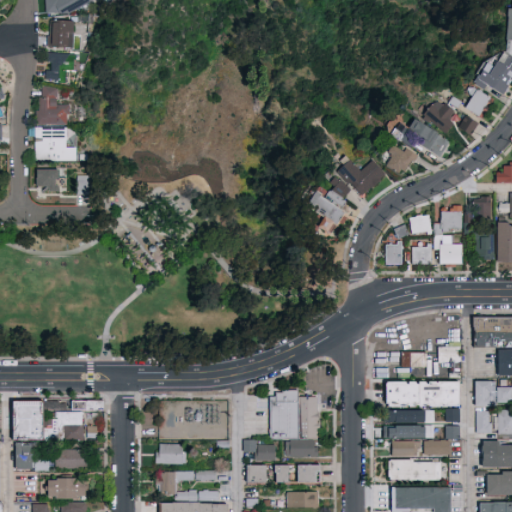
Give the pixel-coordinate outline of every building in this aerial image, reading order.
[(96,0),(73,14),(62,15),(62,14),(56,15),(56,14),(48,14),(47,0),(96,0)] [(511,7),(503,7),(501,38),(504,38),(502,52),(511,53),(511,49),(511,7)] [(77,22),(76,49),(49,48),(50,37),(52,37),(53,21),(77,22)] [(78,55),(78,61),(76,61),(76,72),(68,72),(68,85),(58,84),(59,81),(48,80),(48,72),(53,72),(54,63),(50,63),(50,54),(78,55)] [(511,83),(505,95),(488,85),(485,90),(476,85),(477,84),(475,83),(479,76),(481,77),(489,64),(496,68),(504,54),(511,58),(511,83)] [(44,87),(60,90),(60,101),(59,101),(59,106),(72,106),(72,116),(69,115),(69,126),(38,126),(38,112),(41,112),(41,99),(44,99),(44,87)] [(466,110),(474,97),(471,95),(475,89),(492,99),(487,107),(490,109),(486,115),(483,113),(480,118),(466,110)] [(459,110),(450,104),(454,97),(463,103),(459,110)] [(447,135),(431,122),(429,124),(424,120),(426,117),(424,116),(433,106),(439,103),(444,107),(446,105),(456,113),(452,117),(453,118),(451,121),(455,125),(447,135)] [(473,136),(460,129),(466,117),(479,125),(473,136)] [(451,144),(441,159),(421,146),(425,141),(421,138),(414,149),(411,147),(410,148),(392,136),(396,130),(397,130),(401,124),(410,130),(416,121),(439,135),(439,136),(451,144)] [(31,129),(69,128),(69,149),(78,149),(78,163),(37,163),(37,138),(31,138),(31,129)] [(408,149),(419,157),(415,163),(413,161),(406,173),(403,171),(400,175),(388,167),(393,158),(391,157),(392,156),(389,153),(394,146),(405,153),(408,149)] [(387,176),(381,181),(382,182),(374,189),(372,188),(363,197),(351,184),(350,185),(338,173),(345,166),(341,162),(347,156),(362,172),(374,162),(387,176)] [(511,163),(511,183),(498,184),(498,174),(505,173),(505,167),(511,167),(511,163)] [(38,170),(60,170),(60,178),(57,178),(57,185),(60,185),(60,192),(51,191),(51,188),(48,188),(49,186),(41,186),(38,186),(38,170)] [(79,195),(79,176),(91,176),(91,195),(79,195)] [(342,181),(352,191),(345,200),(348,202),(343,211),(347,214),(344,217),(348,220),(344,226),(340,224),(338,227),(334,225),(327,234),(319,228),(325,219),(313,210),(314,209),(309,205),(318,192),(323,196),(322,197),(325,200),(331,192),(332,193),(336,189),(331,184),(336,179),(341,182),(342,181)] [(511,205),(511,194),(511,219),(511,214),(501,214),(500,210),(501,205),(511,205)] [(477,208),(474,208),(474,201),(482,200),(482,198),(492,198),(492,224),(477,224),(477,208)] [(463,264),(457,264),(457,268),(447,268),(447,265),(441,265),(441,250),(436,250),(436,223),(442,223),(442,210),(444,208),(447,208),(448,210),(448,212),(451,212),(451,209),(454,209),(454,206),(463,206),(463,229),(450,229),(450,233),(444,233),(444,240),(442,240),(442,245),(463,245),(463,264)] [(411,220),(417,219),(417,218),(430,216),(433,235),(428,236),(428,233),(413,235),(411,220)] [(511,264),(498,264),(499,224),(500,224),(500,218),(507,218),(507,224),(510,224),(510,228),(511,228),(511,264)] [(399,241),(395,231),(406,226),(410,236),(399,241)] [(496,261),(485,261),(485,258),(476,258),(475,236),(465,236),(465,227),(496,227),(496,261)] [(387,266),(387,246),(398,246),(398,243),(403,243),(403,266),(387,266)] [(414,266),(413,249),(428,248),(428,245),(432,245),(433,265),(414,266)] [(498,348),(476,348),(475,331),(475,327),(474,327),(474,317),(511,317),(511,342),(498,342),(498,348)] [(439,348),(462,347),(462,364),(440,364),(439,348)] [(511,376),(500,376),(500,350),(511,350),(511,376)] [(428,352),(428,367),(403,368),(403,352),(428,352)] [(390,407),(390,404),(388,404),(388,383),(389,382),(406,382),(408,384),(410,384),(410,382),(417,382),(419,384),(420,384),(420,382),(426,382),(429,384),(430,384),(430,382),(461,382),(461,406),(431,406),(430,404),(429,404),(427,407),(420,407),(419,404),(416,407),(410,407),(409,404),(406,407),(390,407)] [(476,407),(477,382),(497,382),(497,392),(499,392),(499,388),(511,388),(511,403),(499,403),(499,397),(497,397),(497,405),(493,404),(493,407),(476,407)] [(293,389),(273,390),(274,400),(266,400),(267,438),(295,437),(293,389)] [(315,396),(296,395),(295,427),(298,427),(298,437),(315,437),(315,396)] [(99,400),(66,399),(66,409),(99,410),(99,400)] [(34,436),(35,400),(11,400),(10,436),(34,436)] [(64,409),(64,400),(45,400),(45,409),(64,409)] [(447,409),(462,409),(461,423),(447,423),(447,409)] [(500,413),(501,413),(501,411),(510,410),(510,414),(511,414),(511,435),(500,435),(500,413)] [(388,423),(388,411),(436,411),(436,423),(388,423)] [(79,439),(78,412),(48,414),(49,439),(79,439)] [(478,412),(491,412),(491,424),(493,424),(493,434),(478,433),(478,412)] [(385,426),(435,426),(435,438),(385,439),(385,426)] [(447,427),(461,427),(461,440),(447,440),(447,427)] [(283,455),(313,456),(314,439),(283,438),(283,455)] [(273,444),(254,443),(254,439),(241,439),(241,451),(254,451),(254,459),(273,459),(273,444)] [(425,441),(435,441),(447,441),(452,441),(452,455),(426,456),(425,441)] [(393,457),(393,442),(422,442),(422,450),(419,450),(419,457),(393,457)] [(484,442),(502,442),(502,446),(511,446),(511,468),(484,468),(484,458),(485,458),(485,455),(483,455),(483,446),(484,446),(484,442)] [(10,468),(26,468),(26,443),(10,443),(10,468)] [(154,462),(182,463),(182,443),(154,443),(154,462)] [(50,449),(51,467),(85,467),(84,448),(50,449)] [(45,469),(45,458),(31,457),(31,468),(45,469)] [(391,460),(415,460),(415,463),(442,463),(442,481),(391,480),(391,478),(390,478),(390,462),(391,462),(391,460)] [(292,481),(316,481),(316,464),(293,463),(292,481)] [(262,464),(243,464),(243,482),(262,482),(262,464)] [(270,481),(284,481),(284,464),(270,464),(270,481)] [(215,500),(215,490),(174,490),(174,480),(213,480),(213,470),(154,470),(154,492),(172,492),(172,500),(215,500)] [(504,472),(511,471),(511,496),(488,496),(488,475),(504,475),(504,472)] [(83,497),(83,477),(42,477),(42,496),(83,497)] [(393,511),(393,488),(452,488),(452,511),(435,511),(435,509),(411,510),(411,511),(393,511)] [(283,506),(315,507),(315,491),(284,490),(283,506)] [(83,511),(83,501),(58,502),(58,511),(83,511)] [(45,511),(46,502),(29,503),(28,511),(45,511)] [(223,511),(223,502),(155,502),(154,511),(223,511)] [(481,511),(481,504),(511,503),(511,511),(481,511)]
